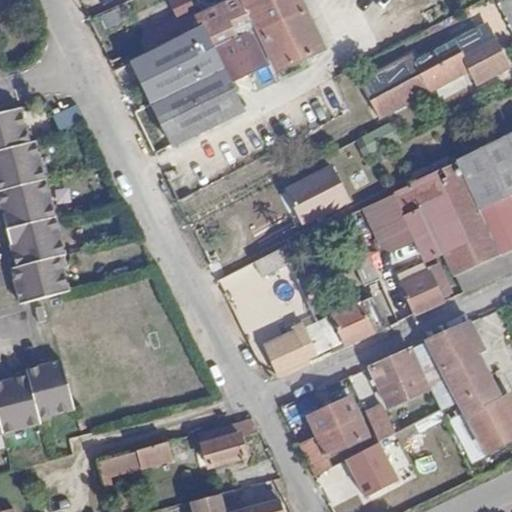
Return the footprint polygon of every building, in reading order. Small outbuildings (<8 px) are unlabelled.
[(226,0),(219,4),(138,42),(144,55),(199,29),(224,83),(267,61),(273,73),(317,50),(293,0),(226,0)] [(117,7),(93,20),(101,34),(125,22),(117,7)] [(199,29),(144,55),(128,63),(168,146),(238,111),(224,83),(199,29)] [(414,59),(363,87),(380,121),(472,73),(479,89),(509,75),(488,30),(418,65),(414,59)] [(20,302),(68,290),(60,255),(65,254),(36,139),(30,140),(20,106),(0,110),(0,203),(16,265),(11,266),(20,302)] [(53,117),(61,133),(85,121),(77,106),(53,117)] [(511,136),(464,160),(456,164),(457,166),(394,198),(425,263),(435,258),(445,253),(454,275),(470,267),(473,273),(483,268),(480,263),(485,260),(489,268),(501,262),(497,255),(498,254),(480,215),(511,198),(511,136)] [(456,164),(464,160),(460,151),(444,159),(438,148),(398,167),(407,188),(456,164)] [(285,190),(287,195),(336,171),(333,166),(285,190)] [(336,171),(287,195),(302,226),(351,201),(336,171)] [(386,212),(381,200),(350,216),(355,228),(386,212)] [(355,228),(350,216),(346,218),(350,230),(355,228)] [(280,250),(286,265),(291,263),(284,248),(280,250)] [(263,275),(286,265),(280,250),(257,261),(263,275)] [(371,284),(380,281),(365,250),(357,254),(371,284)] [(365,287),(371,284),(357,254),(352,257),(365,287)] [(506,275),(501,262),(489,268),(485,260),(480,263),(483,268),(473,273),(470,267),(454,275),(463,294),(506,275)] [(451,295),(438,265),(429,269),(430,274),(402,287),(416,316),(444,303),(442,299),(451,295)] [(282,308),(301,302),(297,287),(278,293),(282,308)] [(332,317),(346,348),(376,334),(375,332),(385,326),(372,299),(353,309),(350,303),(341,308),(343,313),(332,317)] [(269,347),(282,377),(310,364),(308,359),(316,355),(303,325),(294,329),(296,334),(269,347)] [(511,442),(511,431),(461,330),(425,345),(439,373),(483,457),(511,442)] [(425,345),(410,352),(423,380),(439,373),(425,345)] [(407,353),(369,370),(387,409),(426,392),(407,353)] [(0,432),(41,423),(40,417),(74,408),(62,359),(26,369),(27,374),(0,381),(0,432)] [(366,371),(351,376),(359,396),(373,390),(366,371)] [(301,447),(317,477),(334,467),(329,456),(370,437),(352,399),(311,417),(320,437),(301,447)] [(370,417),(382,444),(397,436),(385,410),(370,417)] [(243,440),(262,435),(256,419),(202,435),(211,470),(249,460),(243,440)] [(173,462),(169,444),(141,452),(145,470),(173,462)] [(349,459),(366,502),(403,486),(385,444),(349,459)] [(145,470),(141,452),(101,463),(105,481),(145,470)] [(321,476),(330,503),(357,494),(348,467),(321,476)] [(195,511),(283,511),(281,501),(234,511),(225,511),(222,494),(193,500),(195,511)]
